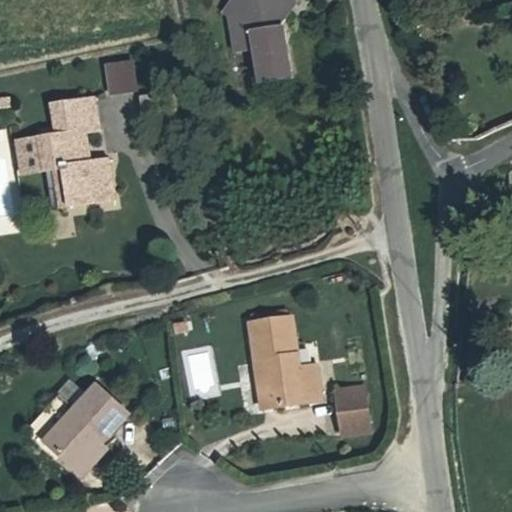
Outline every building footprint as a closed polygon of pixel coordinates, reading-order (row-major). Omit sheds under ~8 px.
[(233,51),(252,49),(257,83),(291,79),(283,27),(281,27),(281,21),(290,9),(280,3),(282,0),(253,0),(242,16),(235,11),(229,18),(233,51)] [(126,69),(100,75),(106,104),(132,98),(126,69)] [(174,129),(168,99),(137,106),(144,136),(174,129)] [(43,183),(51,222),(69,218),(113,209),(106,171),(87,174),(82,143),(96,140),(89,109),(49,117),(55,148),(37,151),(43,183)] [(0,234),(17,233),(6,128),(0,128),(0,234)] [(43,183),(37,151),(15,155),(21,188),(43,183)] [(262,319),(278,316),(277,309),(260,312),(262,319)] [(245,323),(251,361),(261,359),(270,404),(316,395),(310,361),(293,365),(283,315),(245,323)] [(260,406),(270,404),(261,359),(251,361),(260,406)] [(339,429),(364,424),(355,381),(331,385),(339,429)] [(39,450),(68,476),(91,450),(92,452),(121,420),(89,394),(68,417),(52,403),(18,442),(35,455),(39,450)] [(100,458),(92,452),(91,450),(68,476),(77,483),(100,458)]
